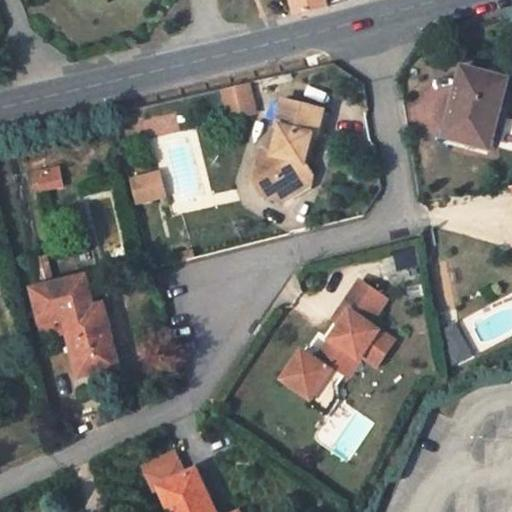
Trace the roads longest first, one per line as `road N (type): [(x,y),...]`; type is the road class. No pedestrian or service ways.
road 1 (residential): [(370,19),(399,218),(242,275),(176,399),(0,483)]
road 2 (tertiary): [(213,58),(41,94)]
road 3 (tertiary): [(370,19),(213,58)]
